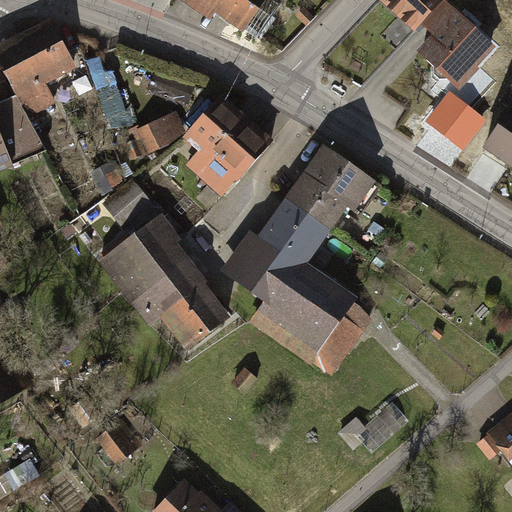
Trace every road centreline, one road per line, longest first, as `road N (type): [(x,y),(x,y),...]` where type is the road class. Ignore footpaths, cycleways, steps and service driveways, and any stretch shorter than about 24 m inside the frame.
road 1 (residential): [(281,83),(511,227)]
road 2 (residential): [(64,0),(281,83)]
road 3 (residential): [(511,362),(339,511)]
